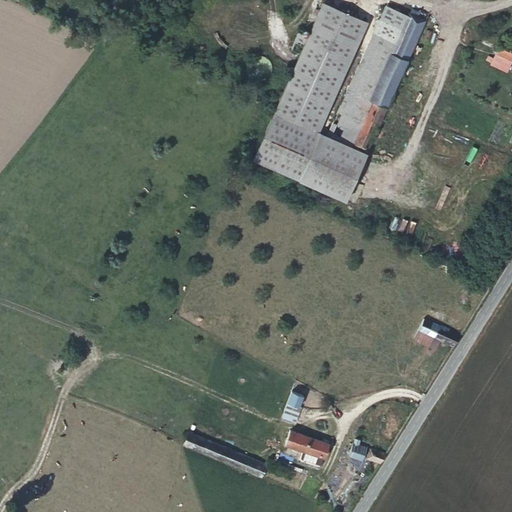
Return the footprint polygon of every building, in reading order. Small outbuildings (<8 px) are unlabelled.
[(351,141),(370,149),(428,14),(409,5),(402,23),(372,91),(351,141)] [(352,83),(372,91),(402,23),(382,15),(352,83)] [(511,38),(505,35),(499,48),(511,53),(511,38)] [(462,345),(470,333),(430,312),(423,326),(462,345)] [(288,389),(280,409),(286,412),(290,403),(299,407),(304,395),(288,389)] [(175,426),(169,437),(260,478),(265,466),(175,426)] [(291,428),(285,444),(323,458),(329,443),(291,428)] [(348,456),(363,462),(368,449),(357,444),(359,440),(355,438),(348,456)] [(380,463),(386,453),(374,445),(368,455),(380,463)]
